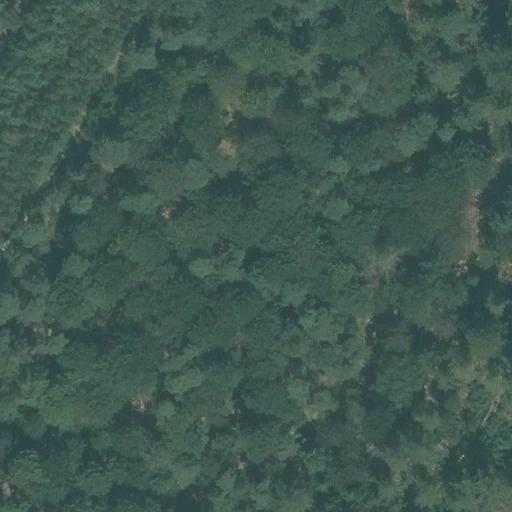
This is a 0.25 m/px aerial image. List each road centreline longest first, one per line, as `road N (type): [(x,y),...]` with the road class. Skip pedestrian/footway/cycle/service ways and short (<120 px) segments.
road 1 (track): [(0,247),(157,0)]
road 2 (track): [(511,371),(421,511)]
